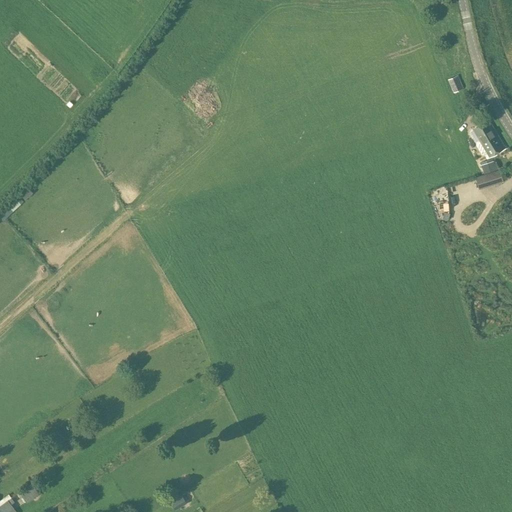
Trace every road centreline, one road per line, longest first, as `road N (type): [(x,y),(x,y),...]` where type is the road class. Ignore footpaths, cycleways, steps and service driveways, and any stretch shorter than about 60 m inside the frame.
road 1 (track): [(0,336),(125,226),(138,231),(194,317),(214,326)]
road 2 (unclassified): [(511,135),(478,70),(461,0)]
road 3 (track): [(0,191),(91,101)]
